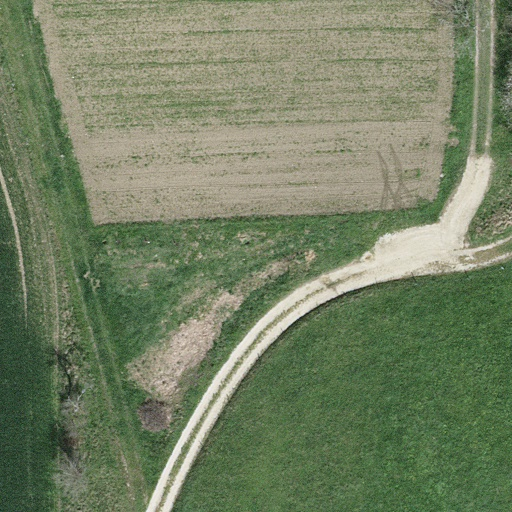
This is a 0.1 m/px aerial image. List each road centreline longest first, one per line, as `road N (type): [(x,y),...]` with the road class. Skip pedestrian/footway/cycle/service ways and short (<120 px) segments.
road 1 (track): [(459,268),(333,276),(246,344),(155,487),(149,511)]
road 2 (track): [(459,268),(493,306),(506,386),(507,511)]
